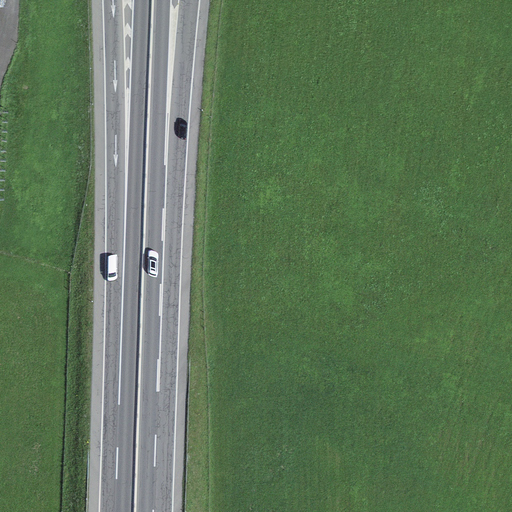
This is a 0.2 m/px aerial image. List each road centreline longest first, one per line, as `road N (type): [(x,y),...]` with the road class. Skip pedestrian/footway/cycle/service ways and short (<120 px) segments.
road 1 (trunk): [(111,0),(112,359),(127,437)]
road 2 (trunk): [(140,0),(127,437)]
road 3 (trunk): [(144,511),(157,199)]
road 4 (trunk): [(157,199),(177,117),(189,0)]
road 5 (trunk): [(157,199),(163,0)]
